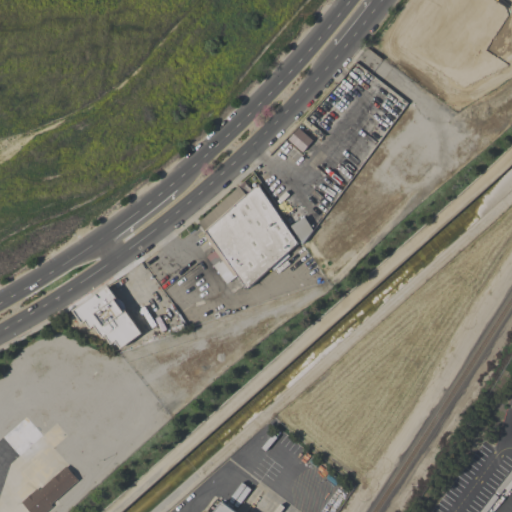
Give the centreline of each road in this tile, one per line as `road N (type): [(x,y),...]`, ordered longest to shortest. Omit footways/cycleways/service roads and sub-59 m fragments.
road 1 (primary): [(0,331),(158,227),(265,132),(339,49)]
road 2 (primary): [(346,0),(256,104),(170,183)]
